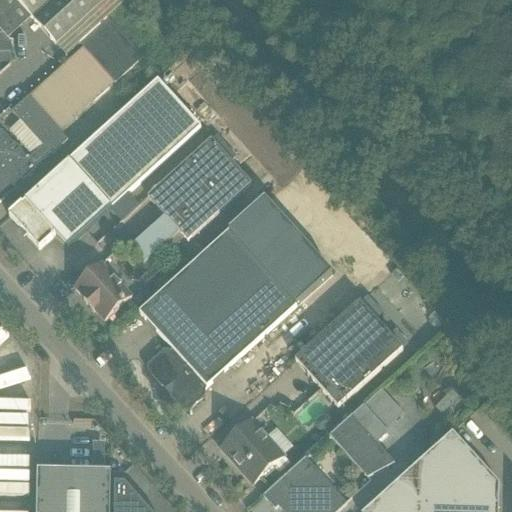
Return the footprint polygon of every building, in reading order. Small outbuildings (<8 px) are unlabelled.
[(12,0),(0,0),(0,6),(19,27),(29,18),(12,0)] [(12,0),(29,18),(55,47),(106,0),(12,0)] [(108,20),(81,45),(84,49),(61,70),(93,105),(144,59),(108,20)] [(0,63),(10,64),(10,46),(0,45),(0,63)] [(82,238),(201,131),(158,83),(25,204),(25,205),(22,207),(22,206),(8,218),(21,232),(27,238),(26,238),(39,253),(52,241),(51,240),(54,237),(67,251),(82,238)] [(27,163),(1,134),(0,134),(0,204),(13,192),(12,190),(20,183),(22,185),(35,172),(34,171),(49,157),(50,159),(67,144),(27,100),(11,115),(42,150),(27,163)] [(202,232),(250,188),(210,144),(147,201),(187,245),(202,232)] [(228,235),(139,316),(172,353),(170,355),(169,354),(164,353),(147,368),(147,373),(161,389),(165,389),(170,393),(169,398),(183,413),(188,413),(204,398),(205,393),(296,310),(228,235)] [(101,267),(89,278),(74,291),(84,303),(83,304),(93,315),(94,314),(105,325),(131,301),(101,267)] [(337,411),(402,353),(359,305),(295,364),(337,411)] [(0,332),(0,354),(11,345),(0,332)] [(363,410),(368,416),(386,399),(381,393),(363,410)] [(352,420),(329,440),(367,482),(394,467),(352,420)] [(284,460),(252,424),(220,453),(252,488),(263,478),(265,480),(274,472),(273,470),(284,460)] [(497,511),(498,488),(453,437),(368,511),(497,511)] [(341,511),(347,507),(348,506),(307,460),(263,500),(273,511),(275,511),(278,510),(279,511),(341,511)] [(109,511),(110,475),(37,474),(36,511),(109,511)] [(114,487),(113,511),(146,511),(124,487),(114,487)]
